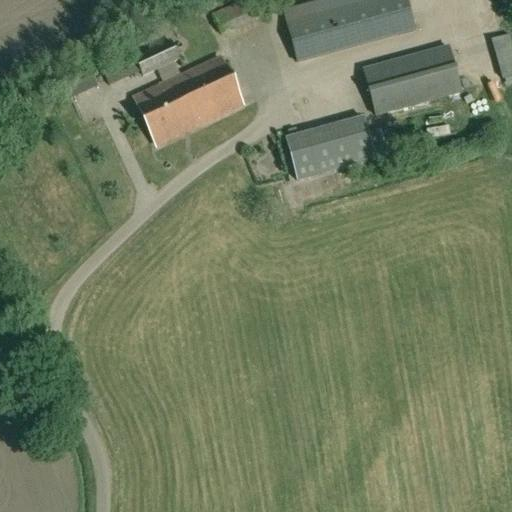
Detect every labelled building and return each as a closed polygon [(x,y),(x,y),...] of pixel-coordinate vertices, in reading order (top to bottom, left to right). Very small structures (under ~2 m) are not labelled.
[(405,0),(381,0),(287,26),(297,64),(415,32),(405,0)] [(221,37),(233,31),(223,10),(211,16),(221,37)] [(127,55),(100,68),(110,90),(140,75),(142,79),(156,73),(174,64),(179,62),(170,42),(138,57),(133,47),(125,51),(127,55)] [(377,118),(462,95),(450,50),(364,73),(377,118)] [(190,110),(198,127),(241,107),(220,60),(190,74),(203,104),(190,110)] [(156,147),(198,127),(190,110),(203,104),(190,74),(181,78),(163,87),(134,100),(156,147)] [(70,103),(102,90),(96,77),(64,90),(70,103)] [(345,126),(356,166),(376,160),(365,120),(345,126)] [(356,166),(345,126),(285,142),(297,183),(356,166)]
